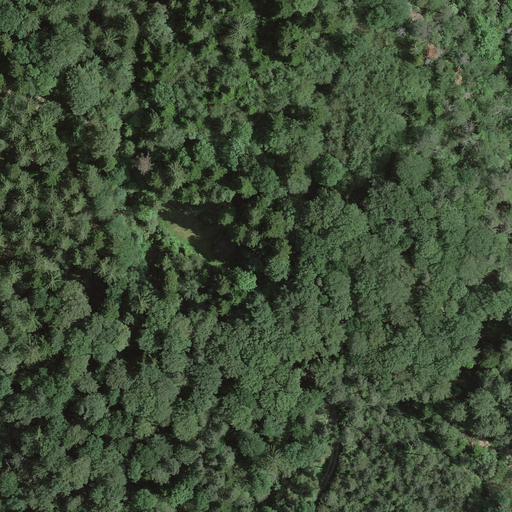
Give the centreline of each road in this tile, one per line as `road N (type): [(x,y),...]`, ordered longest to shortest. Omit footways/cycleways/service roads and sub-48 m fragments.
road 1 (track): [(304,511),(329,470),(337,427),(319,370),(299,350),(196,323),(0,320)]
road 2 (track): [(299,350),(303,166),(327,68),(369,0)]
